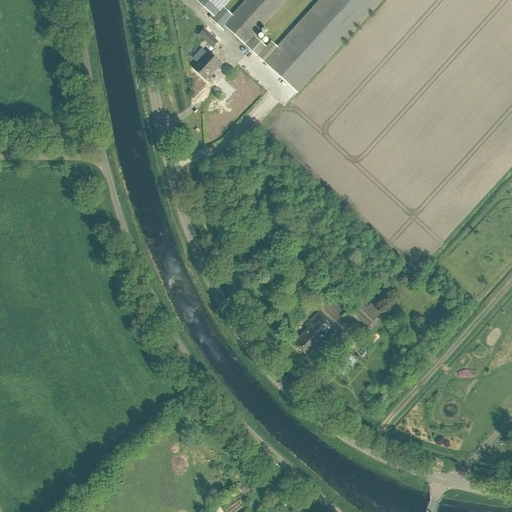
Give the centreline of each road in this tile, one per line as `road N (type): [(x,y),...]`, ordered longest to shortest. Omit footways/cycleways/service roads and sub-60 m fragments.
road 1 (tertiary): [(438,480),(361,447),(304,406),(236,328),(180,202),(139,0)]
road 2 (unclassified): [(333,511),(186,356),(141,276),(103,158)]
road 3 (track): [(361,447),(511,283)]
road 4 (unclassified): [(103,158),(75,0)]
